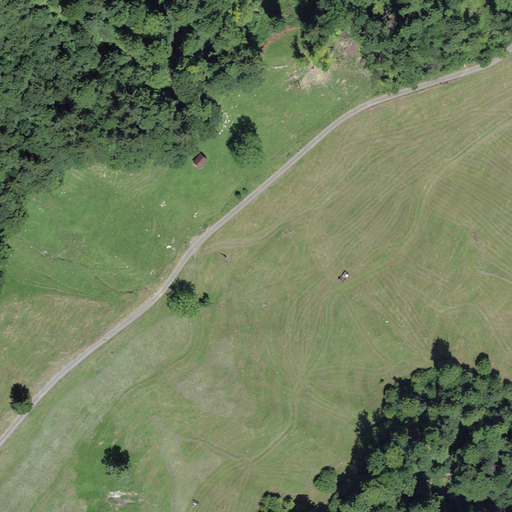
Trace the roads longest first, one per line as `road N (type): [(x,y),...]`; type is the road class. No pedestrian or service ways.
road 1 (unclassified): [(0,441),(62,371),(165,288),(196,240),(346,115),(486,65),(511,46)]
road 2 (track): [(34,511),(121,398),(196,348),(196,240)]
